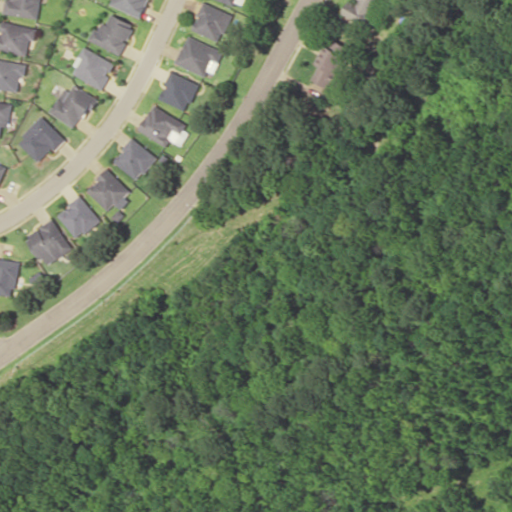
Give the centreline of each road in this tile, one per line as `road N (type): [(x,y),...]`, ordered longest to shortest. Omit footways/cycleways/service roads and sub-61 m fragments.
road 1 (residential): [(0,355),(113,274),(186,202),(244,125),(310,0)]
road 2 (residential): [(83,164),(0,224),(122,115),(83,164)]
